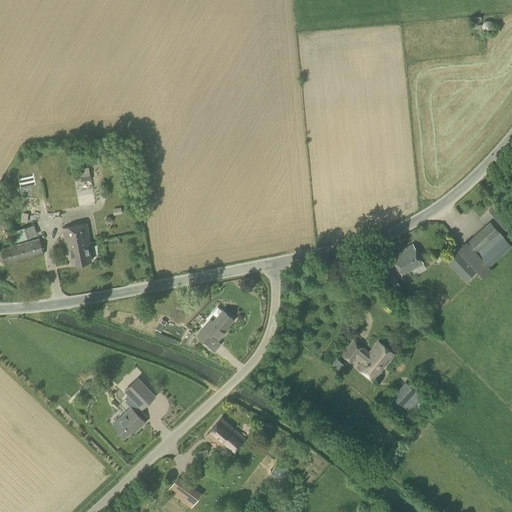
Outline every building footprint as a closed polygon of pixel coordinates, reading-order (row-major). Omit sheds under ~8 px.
[(505,230),(511,224),(511,223),(495,204),(488,210),(505,230)] [(483,279),(492,270),(489,267),(511,246),(490,221),(446,260),(465,281),(476,271),(483,279)] [(91,262),(88,249),(91,248),(87,225),(62,230),(66,253),(69,252),(71,266),(91,262)] [(38,226),(29,226),(30,238),(39,237),(38,226)] [(15,243),(28,238),(25,228),(11,233),(15,243)] [(0,249),(5,266),(44,255),(39,238),(0,249)] [(401,276),(422,264),(412,245),(390,257),(401,276)] [(393,291),(400,287),(387,265),(380,269),(393,291)] [(221,311),(217,307),(211,314),(216,318),(212,322),(209,320),(196,336),(207,345),(213,339),(216,342),(226,330),(225,328),(232,320),(222,311),(221,311)] [(431,329),(435,324),(430,319),(426,324),(431,329)] [(369,353),(354,341),(341,356),(352,365),(357,358),(361,361),(356,368),(373,382),(394,356),(378,343),(369,353)] [(137,430),(145,423),(135,412),(140,408),(141,409),(154,397),(137,379),(124,392),(128,396),(123,400),(130,408),(112,425),(124,438),(134,428),(137,430)] [(409,385),(405,382),(398,389),(396,386),(389,394),(409,412),(412,409),(415,413),(426,401),(418,394),(421,391),(411,382),(409,385)] [(230,455),(245,439),(220,418),(206,435),(216,446),(218,445),(230,455)] [(290,470),(281,466),(279,469),(275,466),(269,476),(283,483),(289,475),(288,474),(290,470)]
